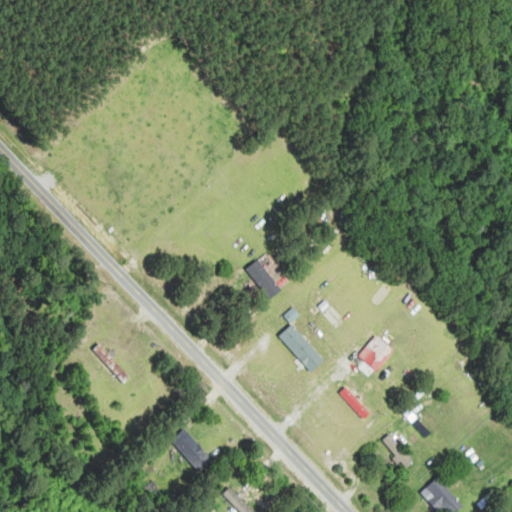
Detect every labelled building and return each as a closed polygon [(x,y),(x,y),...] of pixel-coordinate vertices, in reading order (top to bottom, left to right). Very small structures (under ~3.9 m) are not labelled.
[(282,290),(256,261),(244,271),(270,300),(282,290)] [(311,372),(324,360),(291,325),(278,337),(311,372)] [(92,351),(123,383),(130,376),(98,345),(92,351)] [(169,442),(198,471),(211,458),(182,429),(169,442)] [(410,465),(393,434),(384,438),(402,469),(410,465)] [(426,488),(433,497),(431,500),(441,511),(457,511),(463,507),(437,478),(426,488)] [(223,495),(240,511),(253,511),(229,488),(223,495)]
